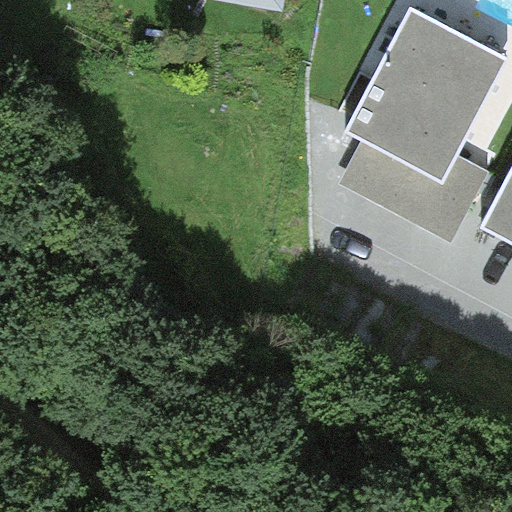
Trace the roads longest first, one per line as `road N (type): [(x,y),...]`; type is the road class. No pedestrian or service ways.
road 1 (unknown): [(511,343),(348,250)]
road 2 (track): [(0,406),(115,511)]
